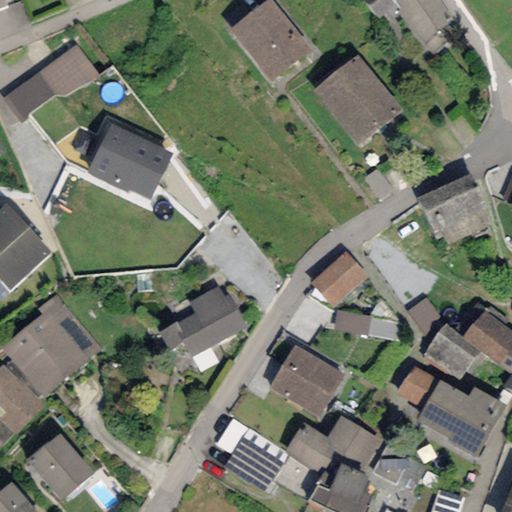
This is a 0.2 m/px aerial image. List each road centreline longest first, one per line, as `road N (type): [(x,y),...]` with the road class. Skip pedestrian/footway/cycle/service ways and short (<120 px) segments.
road 1 (residential): [(155,511),(224,394),(319,259),(511,145)]
road 2 (residential): [(0,50),(123,0)]
road 3 (unknown): [(342,240),(416,337)]
